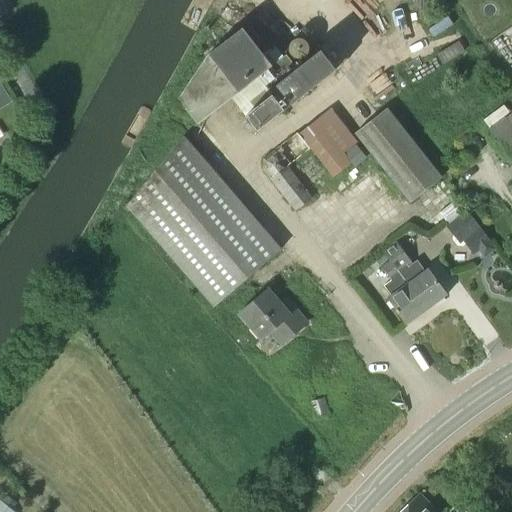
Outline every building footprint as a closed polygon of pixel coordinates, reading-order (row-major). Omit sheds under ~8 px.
[(207,54),(178,100),(197,124),(257,77),(283,109),(290,103),(290,104),(334,70),(319,50),(296,68),(286,55),(282,57),(274,46),(263,54),(241,27),(207,54)] [(256,132),(283,111),(271,96),(244,116),(256,132)] [(409,202),(440,177),(386,108),(355,132),(409,202)] [(286,166),(309,148),(296,132),(262,158),(261,169),(294,210),(311,197),(286,166)] [(279,249),(183,136),(126,205),(129,209),(212,306),(279,249)] [(354,165),(365,157),(356,146),(345,154),(354,165)] [(466,212),(447,226),(454,236),(459,243),(462,240),(465,244),(473,254),(478,250),(484,257),(494,249),(495,249),(479,228),(466,212)] [(446,294),(427,268),(424,270),(417,260),(412,263),(395,241),(382,250),(390,260),(390,261),(426,309),(446,294)] [(390,261),(390,260),(381,267),(390,279),(382,285),(390,296),(386,299),(405,324),(426,309),(390,261)] [(281,343),(306,322),(284,296),(277,301),(267,288),(239,312),(260,337),(269,330),(281,343)] [(437,511),(419,494),(400,511),(437,511)] [(14,511),(0,500),(0,511),(14,511)]
